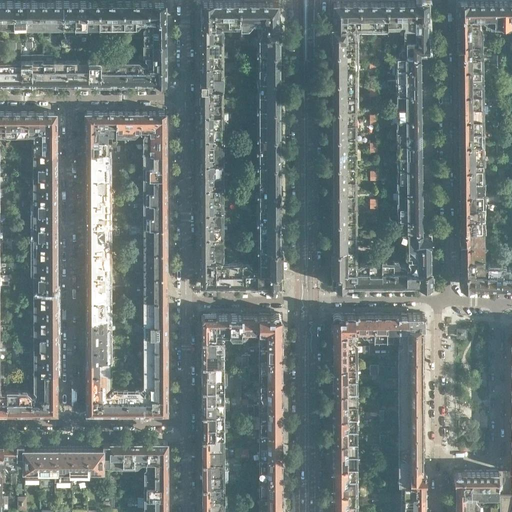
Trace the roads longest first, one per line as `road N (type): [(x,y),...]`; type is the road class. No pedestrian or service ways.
road 1 (residential): [(69,96),(71,422)]
road 2 (secondary): [(305,301),(304,0)]
road 3 (residential): [(437,299),(442,0)]
road 4 (secondary): [(306,511),(305,301)]
road 5 (residential): [(438,457),(496,454),(496,303)]
road 6 (residential): [(185,301),(184,96)]
road 7 (residential): [(437,299),(438,457)]
road 8 (residential): [(305,301),(437,299)]
road 9 (residential): [(186,422),(185,301)]
road 10 (residential): [(305,301),(185,301)]
